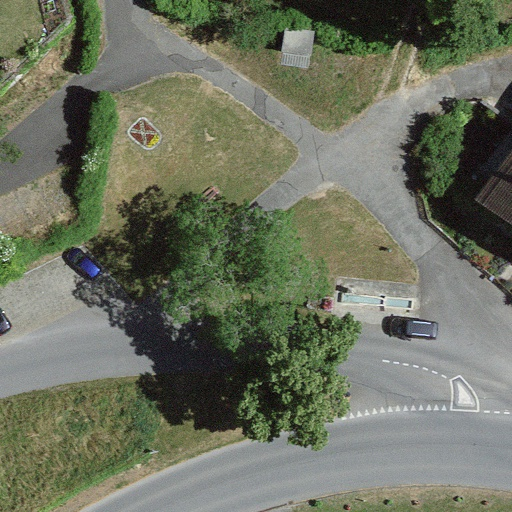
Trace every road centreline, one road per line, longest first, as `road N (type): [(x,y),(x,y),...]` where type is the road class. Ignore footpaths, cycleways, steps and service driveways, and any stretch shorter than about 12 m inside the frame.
road 1 (residential): [(511,431),(464,376),(329,352),(165,338),(0,366)]
road 2 (secondary): [(511,452),(419,446),(327,454),(256,469),(147,511)]
road 3 (unknown): [(335,163),(379,121),(511,64)]
